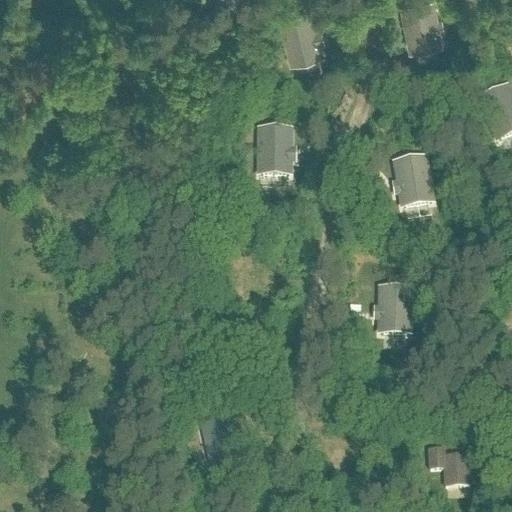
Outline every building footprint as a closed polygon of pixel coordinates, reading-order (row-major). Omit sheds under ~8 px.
[(218,0),(220,22),(238,21),(237,0),(218,0)] [(402,6),(410,50),(441,44),(439,32),(443,31),(441,18),(436,19),(433,1),(402,6)] [(280,19),(291,62),(321,55),(318,41),(323,40),(320,30),(316,31),(311,11),(280,19)] [(478,105),(497,146),(511,139),(511,101),(508,92),(478,105)] [(258,133),(258,179),(290,179),(290,167),(295,167),(296,154),(292,154),(292,134),(258,133)] [(401,212),(433,207),(426,162),(394,167),(397,187),(392,188),(394,200),(399,200),(401,212)] [(374,312),(374,326),(378,326),(378,337),(411,338),(412,292),(378,292),(378,312),(374,312)] [(209,468),(224,465),(226,464),(222,445),(236,442),(230,417),(216,420),(217,423),(200,427),(209,468)] [(430,475),(444,474),(445,493),(471,491),(469,461),(445,462),(444,454),(429,455),(430,475)]
